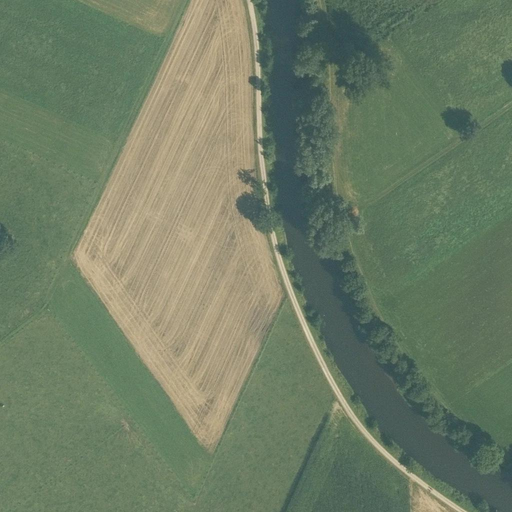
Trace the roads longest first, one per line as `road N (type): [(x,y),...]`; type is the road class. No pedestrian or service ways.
road 1 (track): [(253,0),(270,202),(288,280),(348,407),(380,447),(462,511)]
road 2 (track): [(0,345),(46,309),(188,0)]
road 3 (track): [(511,109),(345,219)]
